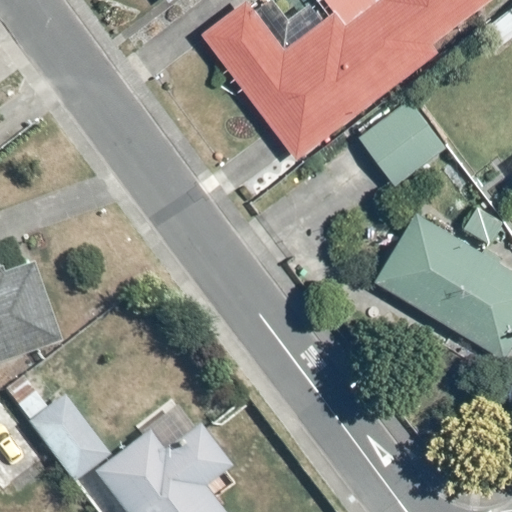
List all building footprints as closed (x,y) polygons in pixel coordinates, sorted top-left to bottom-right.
[(248,0),(243,0),(197,34),(294,162),(439,53),(431,42),(486,0),(378,0),(346,25),(335,10),(284,48),(248,0)] [(511,2),(483,23),(497,43),(511,32),(511,2)] [(448,141),(410,91),(358,129),(396,180),(448,141)] [(511,271),(415,213),(373,283),(505,362),(511,349),(511,271)] [(0,365),(62,344),(35,266),(5,276),(3,271),(0,271),(0,365)] [(29,425),(75,484),(110,457),(64,398),(29,425)] [(47,456),(6,400),(0,404),(0,487),(1,490),(47,456)] [(93,475),(121,511),(222,511),(205,489),(232,468),(199,426),(166,452),(149,431),(93,475)]
